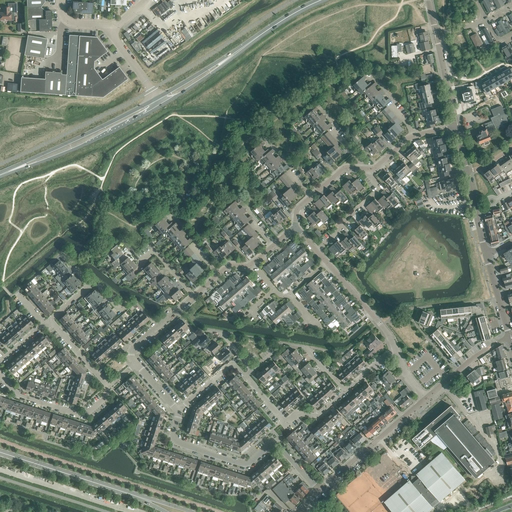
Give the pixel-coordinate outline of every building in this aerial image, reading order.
[(489,0),(485,0),(483,2),(489,14),(493,12),(491,9),(493,8),(489,0)] [(503,0),(492,0),(494,2),(497,9),(505,5),(503,0)] [(170,8),(166,2),(165,1),(155,8),(160,15),(170,8)] [(76,12),(77,13),(92,14),(93,3),(73,2),(73,9),(73,10),(73,11),(75,12),(76,12)] [(0,13),(0,20),(14,20),(14,13),(17,13),(17,3),(8,3),(8,7),(3,7),(3,13),(0,13)] [(45,11),(41,7),(27,8),(27,20),(51,19),(51,11),(45,11)] [(164,22),(176,13),(172,7),(160,16),(164,22)] [(51,19),(27,20),(28,32),(51,31),(52,30),(51,19)] [(502,20),(498,22),(505,35),(510,32),(508,28),(506,29),(502,20)] [(136,23),(131,28),(135,32),(140,28),(136,23)] [(185,28),(179,32),(184,40),(190,36),(185,28)] [(158,29),(142,41),(151,54),(155,51),(161,59),(173,50),(158,29)] [(483,29),(479,31),(487,45),(491,43),(489,40),(492,38),(488,31),(485,32),(483,29)] [(421,42),(429,40),(427,33),(425,33),(424,32),(416,34),(417,36),(420,35),(421,42)] [(477,34),(471,37),(477,48),(483,45),(477,34)] [(69,35),(66,73),(66,75),(65,95),(75,96),(79,36),(69,35)] [(24,55),(40,58),(44,59),(47,39),(40,38),(28,36),(24,55)] [(119,67),(102,79),(94,68),(95,62),(107,52),(97,37),(79,36),(75,96),(103,97),(128,79),(119,67)] [(421,51),(430,49),(428,41),(420,43),(421,51)] [(416,52),(413,43),(408,44),(408,45),(406,45),(408,54),(416,52)] [(511,51),(508,44),(500,49),(507,62),(511,59),(511,51)] [(425,64),(429,63),(429,64),(434,63),(432,55),(432,56),(431,55),(432,54),(429,55),(429,53),(424,54),(425,56),(426,63),(425,63),(425,64)] [(505,67),(502,68),(509,80),(511,78),(511,68),(509,70),(509,69),(506,70),(505,67)] [(502,73),(499,74),(504,83),(509,80),(502,68),(500,70),(502,73)] [(44,94),(65,95),(66,75),(61,74),(61,73),(54,72),(54,71),(52,71),(52,72),(45,72),(45,77),(45,79),(21,77),(20,92),(44,94)] [(495,72),(493,74),(500,86),(504,83),(499,74),(497,76),(495,72)] [(492,78),(490,80),(495,88),(500,86),(493,74),(490,75),(492,78)] [(365,82),(364,80),(366,78),(364,75),(354,84),(353,82),(350,85),(351,86),(352,85),(355,89),(355,90),(356,91),(365,82)] [(486,78),(483,79),(490,91),(495,88),(490,80),(488,81),(486,78)] [(483,84),(480,85),(485,94),(490,91),(483,79),(481,80),(483,84)] [(363,92),(372,84),(370,82),(367,84),(365,82),(356,91),(357,92),(358,91),(361,95),(364,92),(363,92)] [(377,84),(375,82),(372,84),(363,92),(364,92),(366,95),(365,96),(366,98),(376,89),(374,87),(377,84)] [(420,93),(431,90),(429,84),(423,86),(422,83),(415,84),(416,90),(419,89),(420,93)] [(462,93),(463,98),(473,96),(472,90),(474,90),(474,86),(467,88),(468,91),(462,92),(462,93)] [(376,89),(366,98),(367,99),(369,98),(371,101),(383,91),(381,89),(378,91),(376,89)] [(431,90),(420,93),(421,99),(432,96),(433,96),(432,92),(431,92),(431,90)] [(374,107),(384,98),(382,96),(385,94),(383,91),(371,101),(374,104),(373,105),(374,107)] [(432,96),(421,99),(422,102),(419,103),(420,109),(428,107),(427,104),(434,103),(432,96)] [(473,96),(463,98),(464,103),(464,104),(470,102),(471,105),(477,104),(477,101),(474,101),(473,96)] [(379,110),(391,100),(389,98),(386,100),(384,98),(374,107),(378,111),(379,110)] [(494,124),(495,128),(503,125),(502,124),(508,122),(506,117),(508,117),(506,112),(504,108),(503,109),(501,106),(491,110),(494,117),(492,118),(493,121),(492,121),(493,123),(493,124),(494,124)] [(308,120),(306,121),(307,122),(317,114),(316,112),(318,109),(316,107),(305,117),(308,120)] [(422,116),(425,115),(426,119),(436,116),(435,110),(430,111),(430,108),(421,110),(422,116)] [(313,126),(324,116),(322,114),(319,116),(317,114),(307,122),(309,124),(310,123),(313,126)] [(315,132),(325,123),(323,121),(326,118),(324,116),(313,126),(315,129),(314,130),(315,132)] [(426,122),(426,125),(427,128),(434,127),(433,124),(440,122),(441,122),(440,118),(439,118),(438,116),(436,116),(426,119),(427,122),(426,122)] [(395,137),(403,130),(399,124),(401,122),(399,120),(394,124),(388,129),(395,137)] [(332,125),(330,123),(327,125),(325,123),(315,132),(317,133),(318,132),(320,135),(332,125)] [(489,131),(495,128),(494,124),(493,124),(493,123),(485,127),(486,129),(480,132),(480,134),(477,135),(479,139),(478,139),(479,139),(478,141),(479,143),(480,143),(481,144),(484,142),(485,145),(490,143),(488,140),(491,140),(489,134),(488,134),(489,133),(489,131)] [(375,128),(374,127),(372,129),(378,136),(380,134),(375,128)] [(395,137),(388,129),(383,133),(391,142),(396,138),(395,137)] [(428,144),(431,144),(432,147),(434,147),(443,145),(442,138),(435,140),(435,137),(427,139),(428,141),(428,144)] [(372,143),(379,151),(386,145),(380,138),(377,140),(376,139),(372,143)] [(253,158),(264,149),(262,147),(264,145),(262,142),(250,152),(253,156),(252,157),(253,158)] [(334,159),(343,152),(338,147),(340,145),(338,142),(333,147),(328,151),(334,159)] [(379,151),(372,143),(364,149),(367,152),(370,150),(374,154),(376,152),(377,153),(379,151)] [(434,147),(435,151),(432,151),(433,157),(433,158),(437,157),(443,155),(442,152),(446,151),(445,144),(443,145),(434,147),(432,147),(432,148),(434,147)] [(414,145),(409,149),(417,158),(422,154),(424,157),(427,155),(424,152),(427,150),(426,149),(426,148),(422,149),(421,148),(418,150),(414,145)] [(266,151),(264,149),(253,158),(254,159),(255,158),(258,162),(261,159),(270,152),(270,151),(268,149),(266,151)] [(264,165),(274,156),(272,154),(275,151),(273,149),(270,151),(270,152),(261,159),(264,162),(263,163),(264,165)] [(416,172),(419,170),(415,166),(420,161),(417,158),(409,149),(404,154),(412,163),(410,164),(416,172)] [(335,160),(334,159),(328,151),(323,155),(331,164),(335,160)] [(269,168),(281,158),(279,156),(276,158),(274,156),(264,165),(265,166),(266,165),(269,168)] [(437,159),(437,157),(433,158),(434,161),(437,160),(438,164),(436,165),(437,167),(441,166),(448,165),(448,164),(446,158),(443,159),(443,158),(437,159)] [(272,174),(282,165),(280,163),(283,160),(281,158),(269,168),(272,172),(271,173),(272,174)] [(313,167),(321,176),(327,170),(321,162),(319,164),(318,163),(313,167)] [(404,162),(399,167),(407,176),(411,171),(414,174),(416,172),(410,164),(407,167),(404,162)] [(505,162),(500,166),(504,171),(506,174),(511,170),(505,162)] [(500,166),(498,163),(493,167),(499,175),(504,171),(500,166)] [(448,165),(441,166),(442,172),(439,173),(439,177),(449,175),(448,171),(451,170),(449,164),(448,164),(448,165)] [(276,179),(289,167),(286,165),(284,167),(282,165),(272,174),(276,179)] [(321,176),(313,167),(306,173),(309,176),(311,174),(315,179),(317,177),(318,178),(321,176)] [(398,175),(395,177),(402,184),(404,182),(402,180),(407,176),(399,167),(394,171),(398,175)] [(499,175),(493,167),(489,171),(494,178),(499,175)] [(489,171),(484,174),(484,175),(487,179),(486,179),(488,181),(489,181),(490,182),(494,178),(489,171)] [(402,184),(395,177),(393,179),(388,173),(383,178),(392,188),(391,189),(393,192),(394,192),(395,193),(398,191),(395,188),(398,185),(399,187),(402,184)] [(355,181),(354,180),(350,175),(347,178),(350,181),(350,180),(357,189),(360,192),(364,188),(357,179),(355,181)] [(350,180),(350,181),(343,186),(348,192),(350,190),(353,193),(357,189),(350,180)] [(295,189),(297,187),(294,185),(290,189),(284,194),(291,201),(299,194),(295,189)] [(338,193),(337,191),(333,187),(330,189),(332,192),(333,191),(341,201),(340,201),(343,204),(348,200),(340,191),(338,193)] [(439,196),(437,187),(430,188),(427,189),(429,198),(439,196)] [(389,196),(384,190),(381,192),(384,196),(384,195),(392,204),(394,207),(399,203),(394,198),(391,194),(389,196)] [(336,205),(340,201),(341,201),(333,191),(332,192),(326,197),(331,204),(334,202),(336,205)] [(291,201),(284,194),(279,198),(287,207),(292,202),(291,201)] [(326,197),(324,195),(315,203),(320,209),(324,205),(327,208),(332,204),(331,204),(326,197)] [(377,201),(383,207),(384,205),(387,208),(392,204),(384,195),(384,196),(377,201)] [(383,207),(377,201),(376,199),(366,207),(372,213),(376,209),(378,212),(383,208),(383,207)] [(237,200),(224,211),(228,216),(238,207),(236,205),(239,202),(237,200)] [(319,212),(318,211),(314,206),(311,209),(314,212),(322,221),(324,224),(329,220),(321,211),(319,212)] [(240,209),(238,207),(228,216),(229,217),(231,216),(233,219),(245,209),(243,207),(240,209)] [(236,225),(246,216),(244,214),(247,211),(245,209),(233,219),(236,223),(235,224),(236,225)] [(274,213),(282,222),(287,217),(281,209),(279,211),(278,210),(274,213)] [(495,217),(495,215),(501,213),(500,209),(493,210),(494,214),(485,217),(486,222),(493,220),(495,219),(494,218),(495,217)] [(371,216),(365,210),(363,213),(365,216),(365,215),(373,224),(373,225),(376,227),(381,224),(373,214),(371,216)] [(314,212),(307,218),(313,224),(315,222),(316,223),(317,225),(322,221),(314,212)] [(282,222),(274,213),(266,220),(269,223),(271,221),(275,226),(277,224),(278,225),(282,222)] [(369,228),(373,225),(373,224),(365,215),(365,216),(359,221),(364,228),(367,226),(369,228)] [(157,232),(167,223),(165,221),(167,218),(165,216),(154,226),(157,229),(156,230),(157,232)] [(246,216),(236,225),(237,226),(238,226),(241,229),(253,218),(250,216),(248,218),(246,216)] [(165,233),(173,225),(171,223),(169,225),(167,223),(157,232),(158,233),(159,232),(162,235),(165,233)] [(167,238),(177,230),(175,227),(178,225),(176,223),(173,225),(165,233),(167,236),(166,237),(167,238)] [(367,235),(362,228),(360,226),(353,232),(358,238),(360,236),(363,239),(367,235)] [(149,238),(152,235),(146,229),(144,231),(149,238)] [(172,242),(184,232),(182,230),(179,232),(177,230),(167,238),(168,240),(169,239),(172,242)] [(183,236),(186,234),(184,232),(172,242),(175,245),(174,246),(175,247),(185,239),(183,236)] [(351,239),(346,232),(344,235),(346,238),(354,246),(357,249),(361,245),(354,236),(351,239)] [(252,238),(246,243),(253,251),(261,243),(257,238),(259,236),(257,234),(252,238)] [(499,243),(503,241),(502,237),(498,238),(498,239),(491,241),(492,245),(493,246),(498,242),(499,243)] [(238,248),(241,246),(234,238),(232,240),(238,248)] [(345,249),(347,247),(350,250),(354,246),(346,238),(340,243),(345,249)] [(180,251),(192,241),(190,239),(187,241),(185,239),(175,247),(176,249),(177,248),(180,251)] [(300,245),(296,240),(294,242),(291,244),(290,245),(289,246),(299,257),(306,252),(303,248),(299,252),(296,248),(300,245)] [(221,246),(229,255),(235,249),(228,241),(226,243),(225,242),(221,246)] [(345,249),(340,243),(338,241),(329,249),(334,255),(339,251),(341,254),(346,250),(345,249)] [(253,251),(246,243),(241,247),(249,256),(254,252),(253,251)] [(113,267),(120,260),(118,258),(123,254),(119,250),(120,249),(117,246),(111,251),(113,253),(111,255),(115,261),(111,264),(113,267)] [(229,255),(221,246),(214,252),(217,256),(219,254),(223,258),(225,256),(226,257),(229,255)] [(290,260),(293,263),(299,257),(289,246),(288,246),(287,247),(285,250),(283,252),(287,256),(291,253),(294,256),(290,260)] [(511,258),(507,251),(503,253),(508,262),(510,265),(510,266),(511,265),(511,258)] [(287,256),(283,252),(281,254),(280,254),(278,256),(277,256),(276,257),(276,258),(286,269),(293,263),(290,260),(285,263),(282,260),(287,256)] [(310,260),(305,264),(309,268),(311,267),(314,264),(315,265),(316,264),(315,263),(316,263),(306,252),(299,257),(302,261),(307,257),(310,260)] [(276,258),(275,257),(274,259),(272,261),(272,262),(270,263),(274,267),(278,264),(281,267),(277,271),(280,274),(286,269),(276,258)] [(301,268),(298,264),(302,261),(299,257),(293,263),(303,274),(304,274),(305,273),(305,272),(307,270),(309,268),(305,264),(301,268)] [(122,263),(120,260),(113,267),(115,269),(120,265),(124,270),(132,263),(128,258),(122,263)] [(53,269),(56,272),(63,265),(62,264),(63,264),(61,262),(59,260),(55,264),(53,262),(46,267),(50,272),(53,269)] [(196,278),(204,270),(200,265),(202,263),(200,261),(195,265),(189,270),(196,278)] [(126,280),(134,274),(132,271),(136,268),(132,263),(124,270),(128,274),(124,278),(126,280)] [(151,263),(143,270),(148,275),(155,268),(151,263)] [(274,267),(270,263),(268,265),(268,264),(265,267),(265,266),(264,268),(263,269),(273,280),(280,274),(277,271),(272,274),(270,271),(274,267)] [(303,274),(293,263),(286,269),(289,272),(293,269),(296,272),(292,276),(296,280),(298,278),(298,279),(301,276),(301,277),(303,275),(302,275),(303,274)] [(55,277),(59,282),(65,277),(65,276),(63,274),(67,270),(66,268),(65,266),(64,266),(63,265),(56,272),(58,275),(55,277)] [(501,274),(509,272),(508,269),(511,268),(511,267),(511,265),(510,266),(500,269),(501,274)] [(156,269),(155,268),(148,275),(145,277),(149,282),(148,283),(150,285),(157,279),(155,277),(159,273),(159,272),(157,269),(156,269)] [(288,279),(285,276),(289,272),(286,269),(280,274),(290,286),(290,285),(291,286),(292,284),(294,282),(294,281),(296,280),(292,276),(288,279)] [(197,279),(196,278),(189,270),(185,274),(192,283),(197,279)] [(323,283),(327,279),(325,277),(326,277),(323,274),(324,273),(323,272),(322,273),(321,272),(310,282),(316,289),(320,286),(316,282),(319,279),(323,283)] [(503,280),(504,281),(505,283),(511,281),(511,278),(511,279),(511,275),(510,273),(505,274),(506,277),(503,278),(503,279),(503,280)] [(134,274),(126,280),(129,283),(136,276),(134,274)] [(240,278),(236,274),(234,276),(231,278),(231,277),(230,279),(230,280),(240,291),(246,285),(243,282),(239,285),(236,282),(240,278)] [(290,286),(280,274),(273,280),(276,284),(280,280),(283,283),(279,287),(283,291),(285,289),(285,290),(288,287),(288,288),(290,287),(289,286),(290,286)] [(65,284),(67,287),(76,280),(72,275),(67,279),(65,277),(59,282),(63,287),(65,284)] [(159,281),(157,279),(150,285),(152,288),(157,283),(161,288),(169,282),(168,280),(166,277),(165,277),(165,276),(159,281)] [(243,282),(246,285),(256,297),(256,296),(257,297),(258,296),(258,295),(261,293),(260,292),(262,291),(258,287),(254,290),(251,287),(254,285),(248,278),(243,282)] [(230,293),(233,296),(240,291),(230,280),(229,280),(229,279),(227,281),(228,281),(225,283),(225,284),(223,285),(227,289),(231,286),(234,289),(230,293)] [(332,283),(329,281),(327,279),(323,283),(326,287),(323,290),(320,286),(316,289),(322,295),(333,285),(333,284),(332,283)] [(80,284),(76,280),(67,287),(66,288),(71,294),(77,289),(76,287),(80,284)] [(34,285),(31,281),(24,287),(25,288),(24,289),(24,290),(26,292),(27,291),(28,292),(27,293),(28,293),(38,284),(37,283),(34,285)] [(162,296),(164,299),(171,293),(169,290),(173,287),(172,285),(173,284),(170,281),(169,282),(161,288),(160,289),(164,294),(162,296)] [(305,299),(316,289),(310,282),(307,285),(310,289),(307,292),(304,288),(300,292),(301,294),(303,297),(304,298),(305,299)] [(29,295),(32,298),(39,291),(37,288),(40,286),(38,284),(28,293),(29,294),(30,295),(29,295)] [(227,289),(223,285),(221,287),(218,289),(217,290),(217,291),(226,302),(233,296),(230,293),(226,297),(223,293),(227,289)] [(256,297),(246,285),(240,291),(243,294),(247,291),(249,294),(245,297),(249,302),(251,300),(251,301),(254,298),(255,299),(256,298),(255,297),(256,297)] [(337,290),(335,287),(334,285),(333,286),(333,285),(322,295),(327,302),(331,299),(327,295),(331,292),(334,296),(338,292),(337,290)] [(48,291),(47,289),(42,294),(39,291),(32,298),(34,300),(35,301),(35,302),(46,293),(48,291)] [(322,295),(316,289),(305,299),(305,300),(306,301),(306,300),(309,303),(311,305),(315,301),(311,297),(315,294),(318,298),(322,295)] [(183,295),(179,290),(173,295),(171,293),(164,299),(166,301),(171,297),(175,302),(183,295)] [(89,304),(90,302),(99,295),(98,294),(97,292),(96,292),(95,291),(91,294),(90,293),(84,298),(89,304)] [(216,291),(214,292),(215,293),(212,295),(211,297),(214,301),(216,299),(219,302),(221,305),(218,308),(222,312),(230,306),(226,302),(217,291),(216,291)] [(241,301),(238,298),(243,294),(240,291),(233,296),(243,308),(244,308),(245,307),(245,306),(247,304),(249,302),(245,297),(241,301)] [(327,302),(333,308),(344,298),(344,297),(343,296),(343,297),(341,294),(340,294),(338,292),(334,296),(338,300),(334,302),(331,299),(327,302)] [(37,304),(39,306),(47,300),(45,297),(47,295),(46,293),(35,302),(36,303),(37,303),(37,304)] [(94,312),(100,307),(98,304),(103,300),(101,298),(102,298),(100,296),(99,295),(90,302),(93,305),(90,307),(93,310),(91,312),(92,313),(94,312)] [(316,311),(327,302),(322,295),(318,298),(322,303),(318,305),(315,301),(311,305),(312,307),(315,310),(314,310),(315,311),(316,311)] [(243,308),(233,296),(226,302),(230,306),(234,302),(237,305),(232,309),(236,313),(238,311),(238,312),(241,310),(242,310),(243,309),(242,308),(243,308)] [(345,309),(350,305),(348,303),(346,300),(347,300),(345,298),(345,299),(344,298),(333,308),(339,315),(342,312),(338,308),(342,305),(345,309)] [(52,300),(49,302),(47,300),(39,306),(41,309),(42,309),(43,309),(42,310),(43,311),(53,302),(52,300)] [(285,312),(282,308),(277,312),(274,308),(279,305),(275,301),(273,303),(273,302),(270,305),(270,304),(268,305),(269,306),(268,306),(278,318),(285,312)] [(55,303),(53,302),(43,311),(44,311),(45,312),(44,312),(47,315),(54,308),(52,306),(55,303)] [(333,308),(327,302),(316,311),(317,312),(316,313),(317,314),(318,314),(320,316),(322,318),(326,314),(323,310),(326,307),(329,311),(333,308)] [(476,306),(471,306),(470,306),(472,316),(472,317),(472,313),(476,313),(481,305),(480,304),(479,304),(478,306),(476,306)] [(100,307),(94,312),(98,316),(101,314),(103,317),(111,310),(107,305),(102,309),(100,307)] [(301,317),(300,317),(297,313),(293,317),(290,313),(292,311),(290,309),(288,307),(286,305),(282,308),(285,312),(294,323),(295,323),(297,322),(296,321),(299,319),(301,317)] [(344,321),(355,311),(356,310),(355,309),(354,310),(352,307),(351,307),(350,305),(345,309),(349,313),(345,316),(342,312),(339,315),(344,321)] [(483,306),(481,305),(476,313),(477,317),(475,318),(476,318),(485,315),(484,315),(483,310),(482,310),(481,309),(483,306)] [(268,307),(267,306),(266,307),(267,308),(264,310),(260,314),(263,318),(270,313),(273,316),(271,318),(277,325),(281,321),(278,318),(268,306),(268,307)] [(326,314),(322,318),(324,320),(323,320),(326,323),(325,323),(326,324),(327,324),(339,315),(333,308),(329,311),(333,315),(330,318),(326,314)] [(110,319),(115,314),(111,310),(103,317),(105,319),(103,321),(107,326),(108,325),(112,321),(110,319)] [(344,321),(340,324),(344,329),(351,323),(349,321),(353,317),(356,322),(361,318),(359,316),(357,313),(358,313),(356,311),(356,312),(355,311),(344,321)] [(423,311),(421,317),(431,321),(431,320),(432,316),(433,315),(433,314),(431,311),(429,312),(428,313),(423,311)] [(142,312),(138,315),(145,323),(149,320),(142,312)] [(278,318),(281,321),(283,319),(290,327),(293,325),(294,324),(294,323),(285,312),(278,318)] [(62,323),(63,324),(74,314),(73,313),(69,316),(67,313),(59,320),(62,322),(63,323),(62,323)] [(76,313),(74,314),(63,324),(64,325),(65,325),(65,326),(67,328),(75,322),(72,319),(77,314),(76,313)] [(141,327),(145,323),(138,315),(136,313),(132,317),(134,319),(141,327)] [(327,324),(328,325),(327,325),(328,327),(329,326),(331,329),(332,329),(333,331),(337,327),(334,323),(337,320),(340,324),(344,321),(339,315),(327,324)] [(487,321),(487,320),(486,321),(484,316),(485,316),(485,315),(476,318),(477,324),(476,324),(487,321)] [(20,318),(22,320),(28,327),(33,323),(26,316),(23,318),(22,316),(20,318)] [(136,330),(141,327),(134,319),(132,317),(128,321),(130,323),(136,330)] [(431,321),(421,317),(419,322),(418,322),(424,324),(423,326),(425,328),(428,327),(428,326),(429,325),(431,321)] [(28,328),(28,327),(22,320),(20,318),(18,319),(20,321),(17,323),(24,331),(28,328)] [(189,328),(182,320),(178,324),(184,332),(189,328)] [(80,321),(77,324),(75,322),(67,328),(69,331),(70,331),(70,332),(71,333),(82,323),(80,321)] [(476,324),(478,330),(488,327),(486,322),(487,321),(476,324)] [(17,323),(13,327),(20,335),(21,334),(20,334),(21,333),(24,331),(17,323)] [(83,325),(82,323),(71,333),(72,333),(72,334),(74,337),(82,330),(80,328),(83,325)] [(126,326),(132,334),(136,330),(130,323),(126,326)] [(180,336),(184,332),(178,324),(173,328),(180,336)] [(126,326),(122,330),(128,337),(132,334),(126,326)] [(20,335),(13,327),(9,331),(16,338),(18,336),(19,335),(20,335)] [(478,330),(479,336),(490,333),(490,332),(489,332),(488,327),(478,330)] [(169,332),(176,339),(180,336),(173,328),(169,332)] [(433,340),(434,340),(442,333),(439,328),(430,335),(431,335),(434,339),(433,340)] [(77,340),(78,341),(89,332),(88,330),(84,333),(82,330),(74,337),(77,340),(77,339),(78,340),(77,340)] [(117,333),(124,341),(128,337),(122,330),(117,333)] [(3,333),(5,335),(11,342),(16,338),(9,331),(7,332),(6,332),(5,331),(3,333)] [(87,336),(91,333),(89,332),(78,341),(79,342),(80,343),(82,346),(90,339),(87,336)] [(113,332),(109,335),(111,337),(117,345),(122,341),(113,332)] [(171,343),(176,339),(169,332),(165,335),(171,343)] [(446,338),(442,333),(434,340),(434,341),(435,340),(438,344),(446,338)] [(491,333),(490,333),(479,336),(481,335),(482,341),(491,339),(491,338),(490,333),(491,333)] [(10,343),(11,342),(5,335),(0,338),(7,346),(10,344),(9,343),(10,343)] [(39,338),(45,346),(51,341),(47,335),(45,337),(43,335),(39,338)] [(160,339),(167,347),(171,343),(165,335),(165,336),(164,335),(162,337),(162,338),(160,339)] [(195,346),(199,343),(202,347),(203,348),(207,345),(206,344),(210,340),(205,335),(199,341),(197,338),(192,343),(195,346)] [(365,355),(368,358),(375,352),(373,349),(376,347),(375,346),(379,342),(373,335),(364,342),(368,346),(367,347),(371,351),(365,355)] [(107,341),(113,348),(116,346),(117,345),(111,337),(107,341)] [(37,340),(34,342),(40,348),(41,350),(45,346),(39,338),(37,340)] [(441,349),(442,350),(450,342),(446,338),(438,344),(442,348),(441,349)] [(111,351),(113,348),(107,341),(105,339),(101,342),(103,344),(109,352),(111,351)] [(446,353),(453,348),(455,346),(451,341),(450,342),(442,350),(443,349),(446,353)] [(30,345),(37,353),(41,350),(40,348),(34,342),(30,345)] [(99,348),(105,356),(109,352),(103,344),(101,342),(97,346),(99,348)] [(209,348),(208,346),(203,349),(206,353),(209,352),(209,353),(211,351),(213,353),(220,347),(216,342),(209,348)] [(29,347),(26,349),(33,357),(37,353),(30,345),(29,347)] [(498,360),(506,357),(502,345),(492,351),(495,357),(497,356),(498,360)] [(455,346),(453,348),(446,353),(450,358),(449,358),(449,359),(459,350),(455,346)] [(68,352),(64,348),(55,356),(58,360),(60,359),(68,352)] [(103,358),(105,356),(99,348),(94,351),(101,359),(103,358)] [(33,357),(26,349),(24,351),(22,353),(29,360),(33,357)] [(229,352),(227,349),(222,354),(220,351),(216,354),(218,357),(223,363),(232,355),(231,354),(232,354),(230,351),(229,352)] [(282,354),(289,363),(292,361),(299,355),(295,350),(292,353),(288,349),(282,354)] [(454,363),(463,355),(459,350),(449,359),(450,359),(450,358),(454,362),(454,363)] [(101,359),(94,351),(90,355),(97,363),(100,360),(101,359)] [(63,363),(71,356),(69,353),(68,352),(60,359),(63,363)] [(147,359),(150,363),(151,364),(158,357),(155,352),(147,359)] [(21,354),(18,356),(25,364),(29,360),(22,353),(21,354)] [(291,365),(295,370),(301,366),(298,363),(303,359),(299,355),(292,361),(294,363),(291,365)] [(25,364),(18,356),(16,358),(14,360),(21,367),(25,364)] [(73,358),(71,356),(63,363),(67,367),(75,360),(73,358)] [(355,360),(362,367),(366,364),(359,356),(355,360)] [(162,361),(158,357),(151,364),(155,368),(162,361)] [(357,371),(362,367),(355,360),(354,358),(349,362),(351,363),(357,371)] [(499,371),(507,369),(504,359),(496,361),(499,371)] [(13,361),(10,363),(17,371),(21,367),(14,360),(13,361)] [(73,369),(78,364),(75,360),(67,367),(71,371),(73,369)] [(158,372),(166,365),(162,361),(155,368),(158,372)] [(273,362),(269,365),(276,373),(280,369),(273,362)] [(12,375),(17,371),(10,363),(6,367),(12,375)] [(308,363),(303,368),(301,366),(295,370),(298,373),(299,372),(301,374),(303,372),(305,374),(313,368),(308,363)] [(353,375),(354,374),(357,371),(351,363),(346,367),(353,375)] [(77,374),(86,373),(85,372),(82,369),(78,364),(73,369),(77,374)] [(170,370),(166,365),(158,372),(162,376),(170,370)] [(204,365),(201,367),(208,375),(210,373),(204,365)] [(276,373),(269,365),(265,369),(272,376),(276,373)] [(349,379),(353,375),(346,367),(342,371),(349,379)] [(206,376),(200,368),(195,372),(202,379),(206,376)] [(317,373),(313,368),(305,374),(307,377),(305,379),(309,384),(314,379),(312,377),(317,373)] [(265,369),(261,372),(268,380),(272,376),(265,369)] [(166,381),(174,374),(170,370),(162,376),(166,381)] [(474,370),(467,376),(472,383),(475,381),(477,384),(480,381),(478,378),(480,377),(475,371),(474,370)] [(499,377),(500,379),(509,376),(508,374),(509,373),(508,371),(507,371),(507,370),(499,373),(500,377),(499,377)] [(338,375),(344,382),(349,379),(342,371),(338,375)] [(381,380),(383,383),(392,375),(388,371),(382,376),(380,374),(375,378),(379,382),(381,380)] [(195,372),(191,376),(198,383),(202,379),(195,372)] [(257,376),(265,385),(269,382),(268,380),(261,372),(257,376)] [(75,381),(82,383),(83,383),(84,380),(83,379),(85,373),(86,373),(77,374),(75,381)] [(390,385),(396,380),(392,375),(383,383),(386,386),(384,388),(387,392),(392,388),(390,385)] [(126,388),(128,387),(136,380),(132,376),(122,384),(126,388)] [(187,379),(193,387),(198,383),(191,376),(187,379)] [(239,380),(235,376),(233,378),(232,376),(226,381),(228,382),(231,387),(239,380)] [(497,389),(501,388),(504,387),(505,389),(509,388),(508,386),(511,384),(510,376),(509,376),(500,379),(491,381),(492,384),(495,383),(497,389)] [(29,380),(26,388),(26,390),(29,391),(29,390),(30,391),(31,391),(35,379),(33,378),(32,381),(29,380)] [(24,388),(26,388),(29,380),(26,379),(20,384),(24,388)] [(33,392),(37,393),(40,383),(41,381),(35,379),(31,391),(32,392),(32,391),(33,392)] [(81,387),(82,383),(75,381),(70,379),(68,384),(71,385),(81,388),(81,387)] [(187,379),(182,383),(189,391),(193,387),(187,379)] [(128,387),(131,391),(139,384),(136,380),(128,387)] [(231,387),(235,391),(243,384),(239,380),(231,387)] [(328,383),(326,381),(324,382),(333,393),(337,389),(331,381),(328,383)] [(329,396),(333,393),(324,382),(322,384),(325,386),(322,389),(329,396)] [(41,394),(42,395),(45,385),(40,383),(37,393),(40,394),(41,394)] [(189,391),(182,383),(178,387),(185,395),(189,391)] [(367,383),(363,386),(369,394),(374,391),(367,383)] [(69,390),(79,394),(81,388),(71,385),(68,384),(67,390),(69,390)] [(131,391),(135,395),(143,388),(139,384),(131,391)] [(246,388),(243,384),(235,391),(238,395),(246,388)] [(45,385),(42,395),(43,395),(44,395),(47,397),(51,387),(45,385)] [(54,388),(51,387),(47,397),(53,398),(57,386),(55,386),(54,388)] [(366,398),(369,394),(363,386),(359,390),(366,398)] [(212,391),(219,398),(223,395),(216,387),(212,391)] [(407,396),(409,394),(409,395),(411,392),(407,387),(400,393),(402,395),(397,399),(400,402),(398,403),(402,408),(404,406),(406,405),(406,404),(411,400),(407,396)] [(143,388),(135,395),(139,399),(146,392),(143,388)] [(238,395),(242,399),(250,392),(246,388),(238,395)] [(317,388),(315,390),(324,400),(329,396),(322,389),(319,391),(317,388)] [(297,389),(293,392),(300,400),(304,396),(297,389)] [(474,392),(478,409),(479,411),(487,409),(483,394),(485,393),(484,389),(474,392)] [(487,391),(489,398),(498,396),(496,389),(487,391)] [(78,397),(79,394),(69,390),(68,396),(77,399),(78,397)] [(316,394),(313,396),(320,404),(324,400),(315,390),(314,391),(316,394)] [(361,401),(366,398),(359,390),(355,394),(361,401)] [(212,391),(208,394),(215,402),(219,398),(212,391)] [(139,399),(142,403),(150,396),(146,392),(139,399)] [(250,392),(242,399),(245,403),(253,396),(250,392)] [(300,400),(293,392),(289,396),(296,404),(300,400)] [(499,403),(504,402),(511,399),(511,392),(498,396),(489,398),(491,405),(499,403)] [(386,410),(387,410),(392,417),(392,416),(393,417),(396,414),(396,413),(397,413),(395,411),(395,410),(393,408),(394,407),(391,404),(394,402),(386,393),(382,397),(385,400),(384,401),(388,406),(385,408),(385,409),(386,410)] [(215,402),(208,394),(204,398),(211,405),(215,402)] [(351,397),(357,405),(361,401),(355,394),(351,397)] [(66,401),(76,404),(77,399),(68,396),(66,401)] [(144,408),(146,407),(153,400),(150,396),(142,403),(141,404),(144,408)] [(245,403),(249,407),(257,400),(253,396),(245,403)] [(289,396),(285,399),(291,407),(296,404),(289,396)] [(316,408),(320,404),(313,396),(311,398),(308,396),(307,397),(309,400),(316,408)] [(359,407),(357,405),(351,397),(346,401),(353,408),(355,410),(359,407)] [(6,410),(9,400),(2,398),(0,400),(0,404),(1,405),(0,408),(6,410)] [(204,398),(200,401),(207,409),(211,405),(204,398)] [(281,403),(287,411),(291,407),(285,399),(281,403)] [(12,401),(9,400),(6,410),(5,411),(10,413),(11,411),(14,402),(14,401),(12,401)] [(149,411),(151,409),(157,404),(153,400),(146,407),(149,411)] [(253,411),(260,404),(257,400),(249,407),(253,411)] [(14,401),(14,402),(11,411),(16,413),(19,403),(16,402),(14,401)] [(116,405),(117,406),(123,413),(127,409),(121,401),(118,404),(116,405)] [(203,412),(207,409),(200,401),(193,407),(198,411),(200,410),(203,412)] [(346,401),(342,404),(349,412),(353,408),(346,401)] [(16,413),(21,415),(24,406),(24,405),(22,404),(19,403),(16,413)] [(499,403),(491,405),(493,413),(501,411),(501,409),(503,408),(503,406),(500,406),(499,403)] [(156,415),(164,413),(164,412),(165,411),(163,409),(162,410),(157,404),(151,409),(156,415)] [(338,408),(348,419),(350,418),(348,416),(351,414),(349,412),(342,404),(338,408)] [(21,415),(26,416),(29,406),(26,405),(24,405),(24,406),(21,415)] [(123,413),(117,406),(116,405),(112,409),(119,416),(123,413)] [(494,461),(484,449),(457,417),(459,415),(454,409),(451,405),(445,411),(443,409),(431,419),(429,417),(425,420),(429,424),(412,439),(417,445),(414,447),(416,449),(419,446),(420,448),(431,440),(432,442),(444,449),(445,448),(469,476),(472,474),(473,473),(476,477),(489,466),(492,469),(496,467),(492,463),(494,461)] [(26,416),(31,418),(34,409),(34,408),(32,407),(29,406),(26,416)] [(202,413),(203,412),(200,410),(198,411),(193,407),(190,416),(200,420),(202,413)] [(31,418),(36,420),(40,410),(36,409),(34,408),(34,409),(31,418)] [(119,416),(112,409),(108,412),(109,413),(115,420),(119,416)] [(343,417),(337,409),(333,413),(339,421),(343,417)] [(375,413),(384,423),(388,420),(383,414),(381,416),(375,409),(373,411),(375,413)] [(391,418),(392,417),(387,410),(386,410),(385,409),(381,412),(383,414),(388,420),(389,420),(391,419),(391,418)] [(41,424),(42,421),(44,412),(45,411),(40,410),(36,420),(36,422),(41,424)] [(44,412),(42,421),(47,423),(50,413),(47,412),(45,411),(44,412)] [(107,414),(104,416),(111,423),(115,420),(109,413),(108,412),(107,414)] [(161,424),(164,413),(156,415),(154,421),(161,424)] [(341,423),(339,421),(333,413),(328,416),(335,424),(337,426),(341,423)] [(380,427),(384,423),(375,413),(373,415),(377,419),(375,421),(380,427)] [(50,424),(55,426),(58,417),(58,416),(53,414),(50,424)] [(55,426),(60,427),(63,417),(60,416),(58,416),(58,417),(55,426)] [(100,419),(101,420),(107,427),(108,429),(112,425),(111,423),(104,416),(102,418),(100,419)] [(200,420),(190,416),(188,422),(198,425),(200,420)] [(335,424),(328,416),(324,420),(331,428),(335,424)] [(67,418),(63,417),(60,427),(65,429),(68,420),(68,419),(67,418)] [(264,417),(260,421),(266,429),(271,425),(264,417)] [(369,426),(367,428),(372,434),(376,430),(369,422),(367,420),(365,418),(364,420),(369,426)] [(68,419),(68,420),(65,429),(70,430),(74,421),(70,420),(68,419)] [(99,421),(96,423),(103,431),(107,427),(101,420),(100,419),(99,421)] [(369,422),(376,430),(380,427),(375,421),(373,419),(369,422)] [(473,435),(478,431),(468,419),(463,423),(473,435)] [(151,420),(149,426),(159,429),(161,424),(154,421),(151,420)] [(324,420),(320,423),(327,431),(329,433),(333,430),(331,428),(324,420)] [(77,422),(74,421),(70,430),(76,432),(78,423),(79,422),(77,422)] [(262,433),(266,429),(260,421),(255,425),(262,433)] [(79,422),(78,423),(76,432),(81,434),(84,424),(81,423),(79,422)] [(188,422),(187,427),(196,430),(198,425),(188,422)] [(92,426),(93,427),(97,432),(98,434),(103,431),(96,423),(94,425),(92,426)] [(320,423),(316,427),(323,435),(327,431),(320,423)] [(363,432),(368,437),(372,434),(367,428),(364,430),(362,428),(363,427),(359,423),(357,425),(363,432)] [(87,425),(84,424),(81,434),(86,435),(89,427),(89,426),(87,425)] [(258,436),(262,433),(255,425),(251,429),(258,436)] [(487,434),(494,433),(492,425),(486,427),(487,434)] [(89,426),(89,427),(86,435),(90,437),(91,437),(92,437),(93,437),(93,436),(93,435),(97,432),(93,427),(92,426),(92,427),(89,426)] [(149,426),(148,431),(158,434),(159,429),(149,426)] [(355,426),(351,430),(362,443),(366,439),(360,433),(358,435),(354,430),(357,428),(355,426)] [(195,435),(196,430),(187,427),(185,432),(195,435)] [(316,427),(312,431),(321,440),(325,437),(323,435),(316,427)] [(247,433),(253,440),(258,436),(251,429),(247,433)] [(287,437),(291,442),(303,431),(302,429),(297,433),(295,431),(287,437)] [(352,440),(358,446),(362,443),(351,430),(349,432),(354,438),(352,440)] [(158,434),(148,431),(146,436),(156,439),(158,434)] [(208,441),(214,443),(217,433),(211,431),(208,441)] [(291,442),(295,446),(302,439),(304,438),(302,435),(304,433),(303,431),(291,442)] [(214,443),(218,444),(219,444),(222,435),(217,433),(214,443)] [(242,436),(244,438),(249,444),(253,440),(247,433),(242,436)] [(490,454),(495,450),(479,433),(475,437),(490,454)] [(219,444),(224,446),(228,436),(222,435),(219,444)] [(146,436),(144,441),(154,444),(156,439),(146,436)] [(233,438),(228,436),(224,446),(230,448),(232,441),(233,438)] [(239,443),(241,451),(249,444),(244,438),(239,443)] [(295,446),(298,450),(309,441),(307,440),(305,442),(302,439),(295,446)] [(153,446),(154,444),(144,441),(141,453),(153,446)] [(230,448),(241,451),(239,443),(232,441),(230,448)] [(309,441),(298,450),(302,455),(310,448),(307,445),(310,443),(309,441)] [(347,444),(348,445),(353,450),(354,450),(356,448),(355,448),(356,447),(350,441),(347,444)] [(352,451),(353,450),(348,445),(346,446),(345,445),(343,447),(349,453),(350,453),(352,451)] [(141,453),(153,457),(156,447),(153,446),(141,453)] [(156,447),(153,457),(158,459),(161,449),(156,447)] [(344,458),(344,457),(345,458),(347,456),(347,455),(341,447),(337,450),(339,452),(344,458)] [(302,455),(306,459),(316,450),(315,448),(312,451),(310,448),(302,455)] [(158,459),(163,460),(166,451),(161,449),(158,459)] [(316,450),(306,459),(310,463),(320,454),(316,450)] [(343,458),(344,458),(339,452),(337,450),(333,453),(334,455),(335,454),(341,461),(341,460),(342,461),(344,459),(343,458)] [(166,451),(163,460),(168,462),(171,452),(166,451)] [(331,460),(336,465),(337,465),(339,463),(338,463),(339,462),(333,456),(334,455),(333,453),(330,451),(328,453),(332,457),(331,457),(332,458),(331,460)] [(168,462),(173,464),(176,454),(171,452),(168,462)] [(409,480),(384,502),(392,511),(430,511),(429,511),(465,480),(464,478),(441,452),(433,460),(432,460),(431,461),(418,473),(416,474),(417,475),(416,476),(415,476),(414,477),(414,478),(414,479),(413,479),(411,479),(411,480),(410,481),(409,480)] [(176,454),(173,464),(178,465),(181,455),(176,454)] [(178,465),(183,467),(187,457),(181,455),(178,465)] [(277,467),(281,464),(274,456),(270,459),(277,467)] [(183,467),(189,468),(192,459),(187,457),(183,467)] [(335,466),(336,465),(331,460),(329,457),(327,459),(326,457),(324,460),(326,462),(326,461),(332,468),(333,467),(333,468),(336,466),(335,466)] [(197,461),(192,459),(189,468),(194,470),(197,461)] [(270,459),(266,463),(273,471),(277,467),(270,459)] [(320,463),(328,472),(329,472),(331,470),(330,470),(331,469),(325,463),(326,462),(324,460),(320,463)] [(200,462),(197,471),(203,473),(206,463),(200,462)] [(203,473),(208,475),(211,465),(206,463),(203,473)] [(273,471),(266,463),(262,467),(269,474),(273,471)] [(327,473),(328,472),(320,463),(316,466),(319,470),(324,475),(325,475),(327,473)] [(211,465),(208,475),(213,476),(216,467),(211,465)] [(217,481),(218,478),(221,468),(216,467),(213,476),(212,479),(217,481)] [(262,467),(258,470),(265,478),(269,474),(262,467)] [(218,478),(219,478),(223,480),(226,470),(221,468),(218,478)] [(223,480),(228,481),(231,472),(226,470),(223,480)] [(254,474),(258,478),(261,481),(265,478),(258,470),(254,474)] [(231,472),(228,481),(233,483),(237,473),(231,472)] [(233,483),(239,485),(242,475),(237,473),(233,483)] [(261,481),(258,478),(254,474),(250,477),(255,483),(256,485),(261,481)] [(285,482),(292,476),(290,474),(283,480),(285,482)] [(244,486),(247,477),(242,475),(239,485),(244,486)] [(294,479),(292,476),(285,482),(287,485),(291,481),(293,479),(294,479)] [(250,477),(247,477),(244,486),(246,487),(247,485),(251,486),(253,488),(256,485),(255,483),(250,477)] [(281,481),(272,489),(284,503),(289,499),(295,504),(299,500),(293,495),(291,497),(289,496),(293,492),(289,487),(287,488),(281,481)] [(308,487),(306,486),(302,482),(297,487),(304,495),(305,494),(306,494),(307,493),(307,492),(308,491),(306,488),(308,487)] [(304,495),(297,487),(296,487),(293,490),(295,493),(300,499),(302,497),(303,497),(304,496),(304,495)] [(270,498),(266,495),(261,500),(265,504),(270,498)] [(275,511),(282,511),(281,510),(283,508),(276,502),(274,504),(277,507),(275,509),(277,510),(275,511)]
